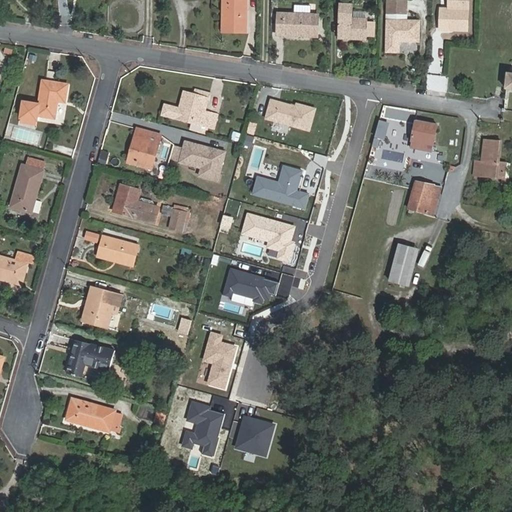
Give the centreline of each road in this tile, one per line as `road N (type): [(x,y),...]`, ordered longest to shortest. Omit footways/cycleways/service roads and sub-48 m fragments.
road 1 (residential): [(247,379),(262,324),(314,298),(367,89)]
road 2 (residential): [(121,49),(37,334)]
road 3 (residential): [(121,49),(367,89)]
road 4 (residential): [(0,30),(121,49)]
